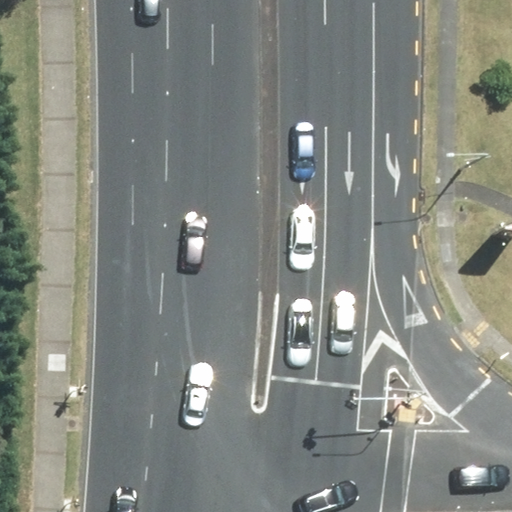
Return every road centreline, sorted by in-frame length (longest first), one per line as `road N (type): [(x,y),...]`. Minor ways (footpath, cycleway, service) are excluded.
road 1 (primary): [(146,456),(163,249),(164,0)]
road 2 (primary): [(323,99),(413,319),(458,387),(511,430)]
road 3 (primary): [(323,99),(299,466)]
road 4 (unclassified): [(299,466),(511,480)]
road 5 (unclassified): [(146,456),(299,466)]
